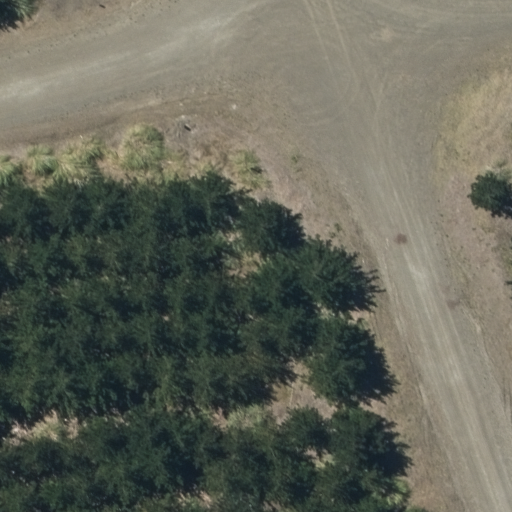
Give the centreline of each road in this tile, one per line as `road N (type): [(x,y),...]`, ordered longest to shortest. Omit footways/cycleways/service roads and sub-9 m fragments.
road 1 (track): [(317,0),(495,511)]
road 2 (track): [(0,125),(511,10)]
